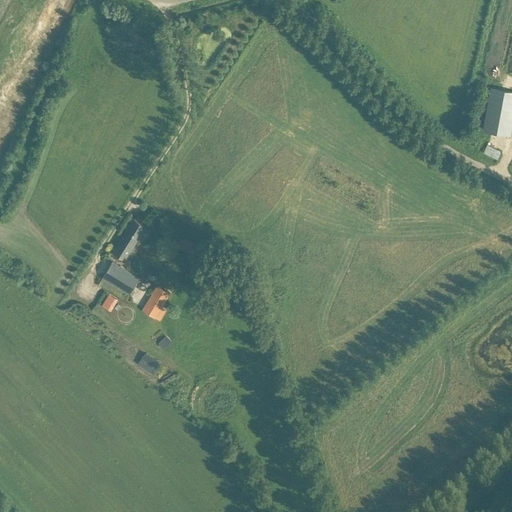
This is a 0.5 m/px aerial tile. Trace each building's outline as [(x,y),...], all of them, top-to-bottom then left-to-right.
[(510,134),(511,124),(511,91),(491,88),(484,129),(510,134)] [(498,157),(505,142),(491,135),(484,151),(498,157)] [(135,218),(113,252),(124,259),(146,225),(135,218)] [(194,255),(199,245),(180,236),(175,246),(194,255)] [(139,278),(120,267),(112,261),(103,277),(130,294),(139,278)] [(156,317),(171,292),(157,284),(142,309),(156,317)] [(117,299),(109,294),(102,305),(110,310),(117,299)]
